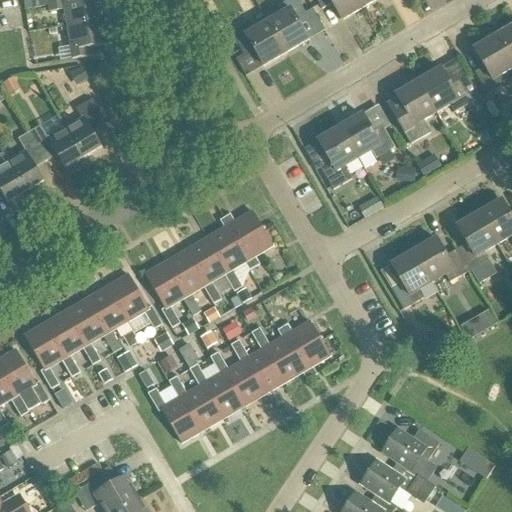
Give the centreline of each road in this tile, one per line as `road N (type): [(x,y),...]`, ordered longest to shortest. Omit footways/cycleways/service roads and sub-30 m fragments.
road 1 (residential): [(281,511),(378,357),(324,264)]
road 2 (residential): [(492,0),(255,144)]
road 3 (residential): [(0,284),(142,202),(170,144)]
road 4 (residential): [(324,264),(511,153)]
road 5 (residential): [(184,511),(131,415),(49,464)]
road 6 (residential): [(170,144),(172,90),(157,0)]
road 7 (residential): [(324,264),(255,144)]
